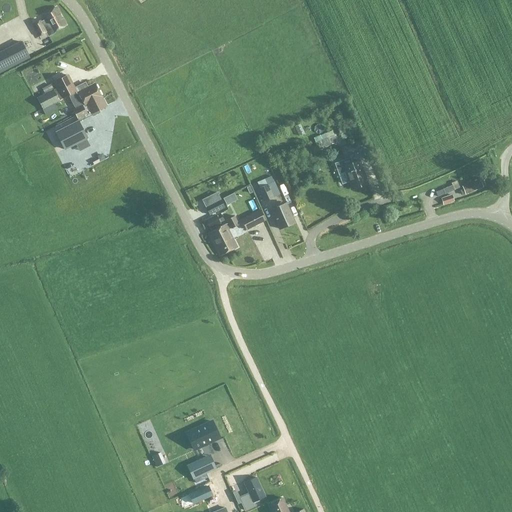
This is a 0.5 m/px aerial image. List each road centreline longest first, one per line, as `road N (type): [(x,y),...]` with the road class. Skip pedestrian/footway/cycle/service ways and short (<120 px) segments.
road 1 (tertiary): [(501,218),(465,213),(268,273),(224,271),(199,248),(67,0)]
road 2 (track): [(320,511),(229,319),(224,271)]
